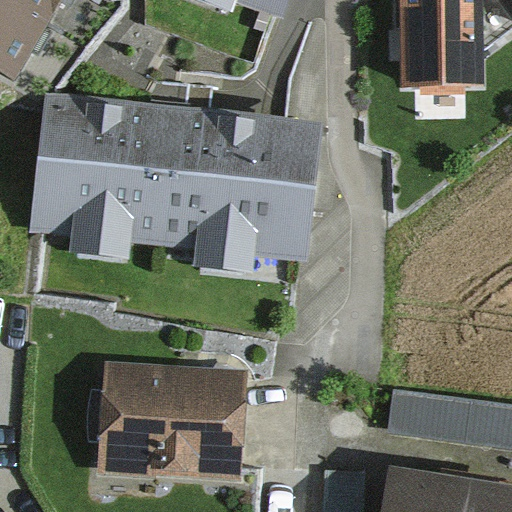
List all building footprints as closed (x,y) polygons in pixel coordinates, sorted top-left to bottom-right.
[(66,0),(0,0),(0,85),(14,94),(66,0)] [(181,0),(178,10),(234,31),(240,14),(285,30),(296,0),(181,0)] [(403,0),(403,101),(482,101),(481,0),(403,0)] [(511,0),(495,0),(511,22),(511,0)] [(77,269),(129,275),(131,255),(193,262),(191,283),(252,289),(255,266),(305,271),(319,142),(172,126),(52,112),(38,243),(79,248),(77,269)] [(106,365),(103,397),(93,396),(89,405),(87,437),(90,448),(100,449),(98,478),(242,490),(251,377),(182,371),(106,365)] [(511,454),(511,413),(394,396),(389,437),(511,454)] [(363,511),(366,480),(324,478),(322,511),(363,511)] [(394,485),(388,511),(511,511),(511,505),(466,498),(394,485)]
